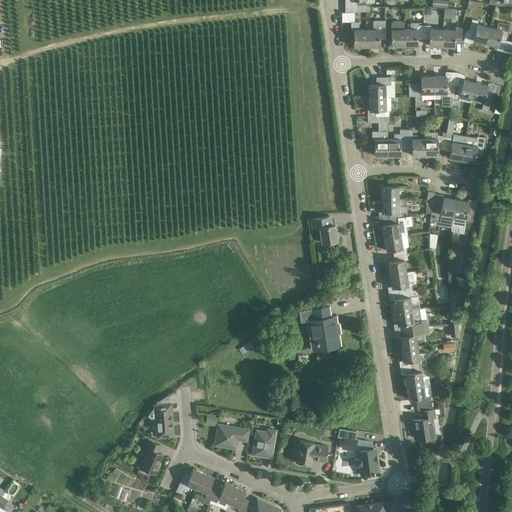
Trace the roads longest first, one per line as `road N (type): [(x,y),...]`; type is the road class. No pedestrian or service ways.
road 1 (unclassified): [(400,484),(354,173)]
road 2 (track): [(0,64),(98,35),(285,10)]
road 3 (residential): [(497,69),(450,59),(338,62)]
road 4 (residential): [(295,500),(184,450)]
